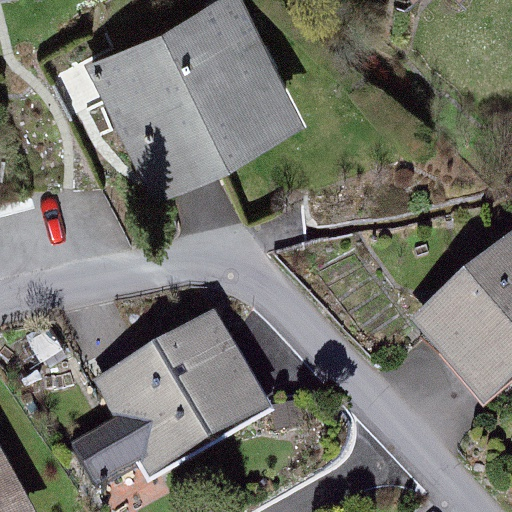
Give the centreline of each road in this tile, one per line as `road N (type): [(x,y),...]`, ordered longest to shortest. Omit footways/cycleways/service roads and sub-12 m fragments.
road 1 (residential): [(428,437),(283,278),(204,243),(0,286)]
road 2 (residential): [(295,511),(428,437)]
